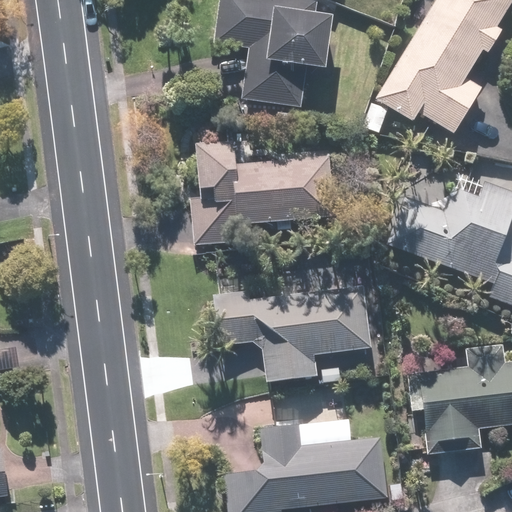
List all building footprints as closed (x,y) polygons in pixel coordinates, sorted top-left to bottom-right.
[(312,3),(284,0),(215,0),(211,48),(242,51),(238,105),(297,110),(300,77),(315,79),(320,27),(310,26),(312,3)] [(511,0),(434,0),(371,104),(407,127),(413,117),(447,138),(475,93),(459,83),(476,56),(481,59),(495,36),(491,34),(511,0)] [(511,82),(503,98),(511,103),(511,82)] [(227,220),(326,221),(327,169),(228,168),(228,150),(188,150),(187,240),(227,240),(227,220)] [(438,187),(414,263),(492,288),(488,300),(511,308),(511,196),(477,186),(473,198),(438,187)] [(203,299),(208,350),(248,346),(257,354),(260,387),(310,382),(307,358),(362,353),(355,292),(243,304),(242,295),(203,299)] [(511,427),(511,363),(499,365),(498,349),(460,352),(461,368),(401,373),(403,400),(416,399),(421,458),(475,454),(473,431),(511,427)] [(341,427),(252,435),(255,476),(220,480),(222,511),(309,511),(377,506),(372,442),(343,444),(341,427)] [(0,495),(17,493),(10,446),(1,448),(0,442),(0,495)]
